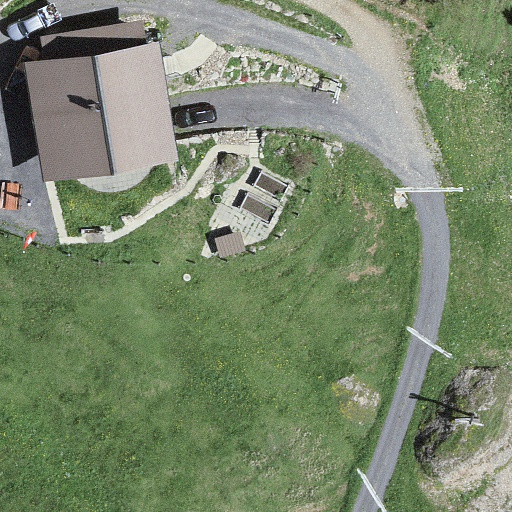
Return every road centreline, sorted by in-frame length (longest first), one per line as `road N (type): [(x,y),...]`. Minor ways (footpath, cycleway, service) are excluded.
road 1 (track): [(225,108),(403,133),(436,297),(372,511)]
road 2 (track): [(403,133),(366,30),(322,0)]
